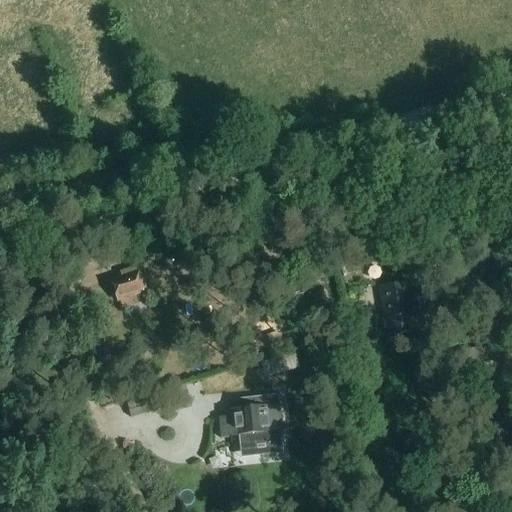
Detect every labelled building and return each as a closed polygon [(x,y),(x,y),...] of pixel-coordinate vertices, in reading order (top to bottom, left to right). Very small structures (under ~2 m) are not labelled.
[(99,138),(129,127),(124,113),(94,124),(99,138)] [(135,298),(147,294),(139,270),(119,277),(121,281),(112,284),(118,304),(120,303),(123,312),(138,307),(135,298)] [(384,319),(385,319),(387,337),(410,333),(408,315),(411,315),(407,286),(379,291),(384,319)] [(130,419),(157,412),(153,397),(126,405),(130,419)] [(236,421),(218,423),(220,441),(238,439),(239,446),(282,442),(278,398),(234,402),(236,421)] [(511,423),(511,421),(489,428),(497,459),(511,455),(511,423)]
